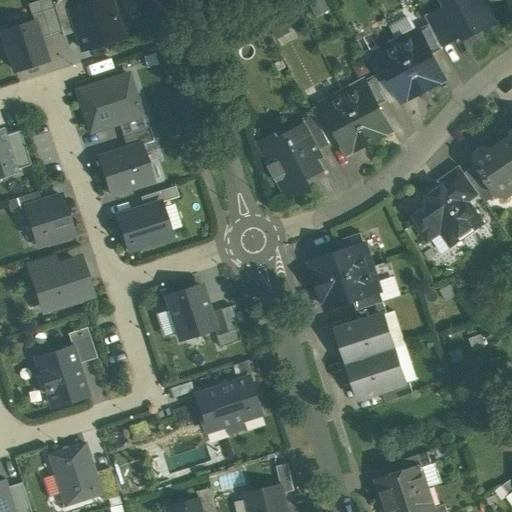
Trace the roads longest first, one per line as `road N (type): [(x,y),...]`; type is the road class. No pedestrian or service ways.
road 1 (residential): [(511,63),(385,179),(342,208),(271,234)]
road 2 (residential): [(10,442),(151,397),(114,281)]
road 3 (tertiary): [(259,261),(342,511)]
road 4 (tertiary): [(178,0),(247,222)]
road 5 (residential): [(114,281),(51,85)]
road 6 (residential): [(233,246),(114,281)]
